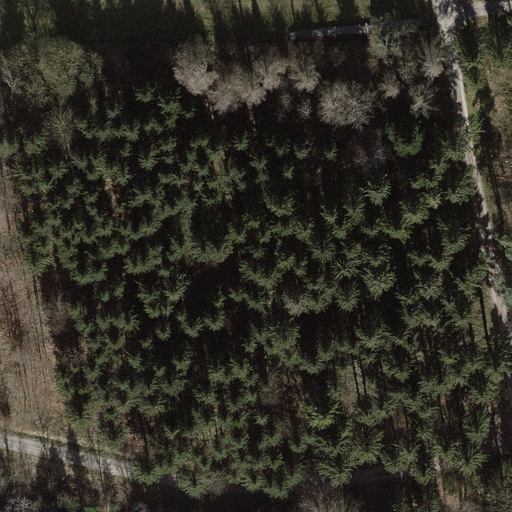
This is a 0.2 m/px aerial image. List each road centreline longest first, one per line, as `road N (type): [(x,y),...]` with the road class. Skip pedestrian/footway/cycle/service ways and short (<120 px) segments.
road 1 (track): [(0,441),(165,478),(255,486),(369,476),(511,445)]
road 2 (track): [(511,365),(445,13)]
